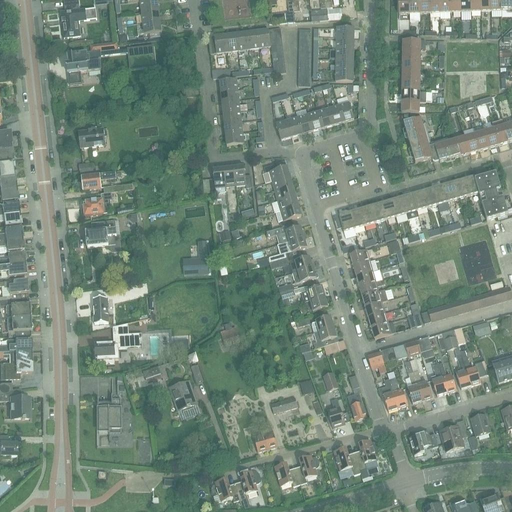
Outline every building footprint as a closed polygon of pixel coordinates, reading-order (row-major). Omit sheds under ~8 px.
[(65,13),(61,14),(63,34),(64,40),(67,40),(80,38),(78,23),(97,21),(96,10),(84,11),(80,12),(78,0),(75,0),(64,1),(65,13)] [(409,15),(408,0),(398,0),(399,16),(409,15)] [(419,0),(408,0),(409,15),(420,15),(419,0)] [(429,0),(419,0),(420,15),(430,15),(429,0)] [(439,0),(429,0),(430,15),(440,14),(439,0)] [(449,0),(439,0),(440,14),(450,14),(449,0)] [(459,0),(449,0),(450,14),(460,14),(459,0)] [(470,0),(459,0),(460,14),(471,13),(470,0)] [(480,0),(470,0),(471,13),(481,13),(480,0)] [(490,0),(480,0),(481,13),(491,13),(490,0)] [(500,0),(490,0),(491,13),(501,12),(500,0)] [(511,0),(500,0),(501,12),(511,12),(511,0)] [(140,4),(142,14),(159,12),(157,2),(140,4)] [(342,11),(327,12),(328,22),(342,21),(342,11)] [(142,14),(143,25),(160,23),(159,12),(142,14)] [(328,22),(327,12),(311,13),(312,23),(328,22)] [(286,15),(286,25),(295,24),(294,14),(286,15)] [(160,23),(143,25),(144,36),(161,34),(160,23)] [(337,29),(336,40),(354,40),(354,29),(337,29)] [(268,32),(257,33),(259,50),(271,49),(268,32)] [(257,33),(246,34),(248,52),(259,50),(257,33)] [(246,34),(235,36),(237,53),(248,52),(246,34)] [(235,36),(225,37),(227,54),(237,53),(235,36)] [(227,54),(225,37),(214,38),(216,56),(227,54)] [(336,40),(336,51),(354,51),(354,40),(336,40)] [(403,42),(402,53),(420,53),(425,53),(426,43),(403,42)] [(69,66),(67,66),(68,76),(69,75),(70,88),(82,86),(80,74),(87,73),(87,74),(101,72),(100,63),(91,64),(91,61),(101,60),(101,57),(128,54),(130,70),(155,67),(153,48),(128,51),(118,53),(117,45),(117,44),(90,47),(90,48),(91,54),(68,57),(69,66)] [(336,51),(336,62),(353,62),(354,51),(336,51)] [(402,53),(402,63),(420,64),(420,53),(402,53)] [(336,62),(336,73),(353,73),(353,62),(336,62)] [(402,63),(402,74),(420,74),(420,64),(402,63)] [(353,73),(336,73),(336,84),(353,84),(353,73)] [(402,74),(402,84),(420,84),(420,74),(402,74)] [(219,82),(221,93),(238,91),(237,81),(219,82)] [(402,84),(402,94),(419,94),(420,84),(402,84)] [(221,93),(222,104),(239,102),(238,91),(221,93)] [(402,94),(402,104),(425,104),(431,104),(431,94),(419,94),(402,94)] [(222,104),(223,115),(240,113),(239,102),(222,104)] [(498,111),(504,109),(502,102),(496,104),(498,111)] [(349,104),(339,107),(343,124),(354,121),(349,104)] [(403,125),(406,135),(423,130),(419,115),(425,115),(425,104),(402,104),(401,114),(410,115),(410,123),(403,125)] [(339,107),(329,110),(333,127),(343,124),(339,107)] [(329,110),(318,113),(323,130),(333,127),(329,110)] [(223,115),(224,125),(241,123),(240,113),(223,115)] [(318,113),(308,116),(313,133),(323,130),(318,113)] [(308,116),(298,119),(302,136),(313,133),(308,116)] [(298,119),(287,123),(292,139),(302,136),(298,119)] [(492,124),(494,130),(499,147),(508,144),(503,127),(502,121),(492,124)] [(224,125),(225,136),(243,134),(241,123),(224,125)] [(292,139),(287,123),(276,126),(281,142),(292,139)] [(511,124),(503,127),(508,144),(511,142),(511,124)] [(103,130),(88,132),(79,134),(81,150),(105,147),(103,130)] [(423,130),(406,135),(415,165),(432,160),(423,130)] [(494,130),(484,133),(489,150),(499,147),(494,130)] [(0,152),(12,151),(9,133),(0,133),(0,152)] [(484,133),(474,135),(479,152),(489,150),(484,133)] [(243,134),(225,136),(227,147),(244,146),(243,134)] [(474,135),(464,138),(469,155),(479,152),(474,135)] [(464,138),(454,141),(459,158),(469,155),(464,138)] [(459,158),(454,141),(434,147),(440,164),(459,158)] [(0,164),(13,163),(12,151),(0,152),(0,164)] [(0,180),(15,178),(13,165),(0,166),(0,180)] [(92,165),(89,165),(79,166),(80,176),(94,175),(92,165)] [(269,174),(272,183),(290,178),(287,168),(278,171),(276,166),(264,169),(266,175),(269,174)] [(244,168),(234,169),(236,188),(246,187),(246,190),(252,189),(251,177),(245,177),(244,168)] [(234,169),(223,170),(225,189),(236,188),(234,169)] [(225,189),(223,170),(213,171),(214,181),(209,182),(210,194),(216,194),(216,196),(226,195),(225,189)] [(100,182),(110,181),(116,180),(116,173),(109,174),(94,176),(94,178),(82,179),(83,192),(101,190),(100,182)] [(496,175),(475,181),(479,194),(478,194),(487,222),(508,216),(503,199),(499,201),(496,193),(501,191),(496,175)] [(0,191),(16,190),(15,178),(0,180),(0,191)] [(272,183),(275,193),(293,188),(290,178),(272,183)] [(474,178),(464,181),(468,197),(478,194),(479,194),(475,181),(474,178)] [(464,181),(454,184),(458,200),(468,197),(464,181)] [(454,184),(443,187),(448,203),(458,200),(454,184)] [(103,189),(104,195),(117,194),(133,192),(132,185),(116,187),(103,189)] [(443,187),(433,190),(437,206),(448,203),(443,187)] [(275,193),(278,203),(296,198),(293,188),(275,193)] [(16,190),(0,191),(0,197),(1,198),(2,203),(18,202),(16,190)] [(433,190),(422,193),(427,209),(437,206),(433,190)] [(422,193),(412,196),(417,213),(427,209),(422,193)] [(117,194),(104,195),(101,196),(102,202),(86,204),(87,208),(84,209),(85,218),(108,216),(107,208),(110,208),(109,201),(113,201),(112,195),(117,194)] [(417,213),(412,196),(402,199),(406,215),(408,222),(418,219),(417,213)] [(278,203),(281,213),(298,208),(296,198),(278,203)] [(402,199),(391,202),(396,219),(406,215),(402,199)] [(391,202),(381,205),(385,222),(396,219),(391,202)] [(0,216),(19,215),(18,203),(2,205),(3,210),(0,210),(0,216)] [(381,205),(370,208),(375,225),(385,222),(381,205)] [(116,214),(117,216),(126,214),(135,213),(134,206),(124,207),(125,209),(117,210),(118,214),(116,214)] [(298,208),(281,213),(276,214),(278,224),(280,223),(281,229),(293,226),(292,220),(301,218),(298,208)] [(370,208),(360,211),(365,228),(375,225),(370,208)] [(143,211),(135,212),(136,219),(144,218),(143,211)] [(360,211),(349,214),(354,231),(365,228),(360,211)] [(354,231),(349,214),(339,217),(344,234),(354,231)] [(20,226),(19,215),(0,216),(0,222),(4,222),(4,228),(20,226)] [(87,250),(97,249),(111,247),(112,253),(121,252),(119,236),(116,236),(115,222),(92,225),(92,234),(86,234),(87,239),(86,240),(87,250)] [(0,242),(22,240),(21,228),(5,230),(5,235),(0,235),(0,242)] [(301,229),(293,231),(286,233),(286,234),(283,235),(282,236),(280,230),(266,234),(267,240),(279,236),(281,246),(304,239),(301,229)] [(307,250),(304,239),(281,246),(278,247),(280,256),(258,263),(260,269),(271,266),(271,265),(287,261),(285,255),(292,253),(292,254),(307,250)] [(22,240),(0,242),(0,254),(7,253),(23,251),(22,240)] [(206,243),(198,244),(199,260),(184,261),(184,277),(208,276),(206,243)] [(398,243),(389,246),(392,257),(396,255),(401,254),(399,247),(398,243)] [(350,257),(353,267),(370,262),(367,252),(350,257)] [(0,267),(25,265),(24,253),(8,255),(9,261),(0,261),(0,267)] [(295,275),(298,274),(313,269),(310,259),(295,263),(296,268),(293,269),(295,275)] [(288,265),(287,261),(271,265),(271,266),(272,270),(288,265)] [(353,267),(356,278),(373,273),(370,262),(353,267)] [(25,265),(0,267),(0,274),(10,274),(10,278),(26,277),(25,265)] [(313,269),(298,274),(299,279),(294,281),(295,286),(318,279),(318,278),(318,276),(316,275),(314,275),(313,269)] [(356,278),(359,288),(382,282),(379,271),(356,278)] [(0,297),(0,302),(28,300),(28,294),(28,293),(29,291),(29,288),(27,287),(27,282),(17,283),(0,284),(0,288),(4,288),(4,290),(8,290),(9,296),(0,297)] [(359,288),(362,299),(379,294),(377,289),(384,287),(382,282),(359,288)] [(278,290),(280,295),(294,291),(292,285),(278,290)] [(399,286),(393,288),(396,297),(402,294),(399,286)] [(304,305),(310,303),(325,299),(322,288),(301,294),(304,305)] [(507,302),(504,290),(498,292),(502,303),(507,302)] [(295,297),(294,291),(280,295),(282,301),(295,297)] [(202,292),(202,319),(214,319),(214,312),(222,312),(221,292),(202,292)] [(362,299),(365,309),(388,303),(385,292),(362,299)] [(502,303),(498,292),(493,294),(496,305),(502,303)] [(496,305),(493,294),(487,295),(491,307),(496,305)] [(491,307),(487,295),(482,297),(485,308),(491,307)] [(398,307),(407,303),(404,297),(395,300),(398,307)] [(485,308),(482,297),(477,298),(480,310),(485,308)] [(480,310),(477,298),(471,300),(474,311),(480,310)] [(325,299),(310,303),(313,313),(328,309),(325,299)] [(28,306),(28,300),(0,302),(0,308),(6,308),(7,320),(30,319),(29,313),(31,312),(31,308),(29,307),(29,306),(28,306)] [(107,300),(103,300),(93,300),(94,326),(108,325),(107,300)] [(474,311),(471,300),(466,301),(469,313),(474,311)] [(469,313),(466,301),(460,303),(464,314),(469,313)] [(464,314),(460,303),(455,305),(458,316),(464,314)] [(365,309),(368,320),(385,315),(382,304),(365,309)] [(458,316),(455,305),(449,306),(453,318),(458,316)] [(453,318),(449,306),(444,308),(447,319),(453,318)] [(447,319),(444,308),(438,309),(442,321),(447,319)] [(442,321),(438,309),(433,311),(436,322),(442,321)] [(436,322),(433,311),(428,312),(428,313),(431,324),(436,322)] [(431,324),(428,313),(421,315),(424,326),(431,324)] [(368,320),(371,330),(388,326),(385,315),(368,320)] [(422,327),(419,316),(413,317),(413,318),(408,319),(411,330),(416,329),(417,329),(422,327)] [(485,333),(506,327),(503,317),(482,323),(485,333)] [(30,319),(7,320),(7,334),(15,333),(15,339),(30,338),(30,332),(31,332),(30,331),(32,329),(32,326),(30,325),(30,319)] [(331,319),(321,321),(312,324),(311,327),(314,335),(334,329),(331,319)] [(295,323),(290,325),(292,330),(310,325),(308,320),(295,323)] [(220,334),(225,348),(240,343),(236,329),(232,330),(231,324),(224,327),(226,332),(220,334)] [(464,326),(466,342),(474,340),(472,325),(464,326)] [(388,326),(371,330),(374,341),(391,336),(388,326)] [(337,339),(334,329),(314,335),(313,335),(316,344),(313,345),(314,352),(324,349),(324,348),(325,348),(323,343),(337,339)] [(462,329),(454,332),(458,346),(459,346),(466,344),(462,329)] [(458,346),(454,332),(442,335),(447,353),(459,349),(459,346),(458,346)] [(96,353),(95,353),(95,360),(96,360),(97,362),(100,362),(100,366),(99,366),(99,368),(115,367),(115,365),(114,365),(114,361),(118,361),(118,360),(117,353),(118,353),(118,352),(117,350),(119,349),(140,348),(139,337),(142,337),(142,335),(129,336),(114,336),(115,345),(96,346),(96,353)] [(353,337),(331,343),(334,351),(355,345),(353,337)] [(428,339),(417,342),(421,355),(427,353),(429,356),(431,358),(434,357),(432,351),(428,339)] [(0,347),(0,353),(31,353),(31,341),(7,342),(7,347),(0,347)] [(421,355),(417,342),(405,346),(409,358),(421,355)] [(409,358),(405,346),(392,350),(395,359),(396,362),(409,358)] [(395,359),(392,350),(380,353),(383,363),(395,359)] [(195,360),(204,360),(205,351),(195,351),(195,360)] [(0,359),(10,360),(10,365),(0,365),(0,368),(0,382),(19,381),(19,375),(32,375),(31,353),(0,353),(0,359)] [(383,363),(380,353),(367,357),(370,367),(383,363)] [(461,354),(462,359),(471,388),(481,385),(480,385),(479,380),(487,377),(483,364),(476,366),(477,369),(472,370),(466,353),(461,354)] [(492,365),(495,376),(498,385),(511,381),(511,358),(508,360),(508,358),(505,358),(506,360),(492,365)] [(471,388),(462,359),(457,360),(461,373),(456,375),(461,391),(471,388)] [(415,361),(410,363),(422,403),(432,400),(427,383),(422,385),(415,361)] [(422,403),(410,363),(405,365),(412,388),(407,389),(412,406),(422,403)] [(443,365),(438,366),(447,396),(456,393),(452,376),(446,378),(443,365)] [(447,396),(438,366),(433,368),(436,377),(431,378),(437,398),(447,396)] [(191,369),(196,384),(203,382),(197,367),(191,369)] [(143,373),(147,382),(152,380),(153,382),(161,379),(157,368),(143,373)] [(357,375),(361,387),(368,384),(364,372),(357,375)] [(323,378),(328,393),(338,390),(333,374),(323,378)] [(356,377),(349,379),(353,391),(359,389),(356,377)] [(394,380),(389,381),(398,410),(408,407),(403,391),(397,392),(394,380)] [(398,410),(389,381),(384,383),(386,389),(378,391),(379,393),(380,398),(383,398),(386,406),(385,406),(385,407),(386,407),(388,413),(398,410)] [(170,390),(175,403),(178,412),(172,414),(173,415),(187,409),(188,410),(191,409),(191,408),(197,406),(197,405),(194,406),(186,384),(170,390)] [(0,398),(12,392),(12,385),(2,385),(0,386),(0,398)] [(0,398),(0,403),(10,404),(11,421),(21,421),(24,421),(30,421),(29,400),(21,400),(21,391),(12,392),(0,398)] [(348,399),(352,414),(355,424),(367,420),(359,395),(348,399)] [(109,430),(109,436),(110,436),(110,434),(121,434),(121,401),(120,401),(112,401),(112,396),(112,406),(99,407),(99,406),(98,406),(98,432),(99,432),(99,431),(109,430)] [(344,396),(339,399),(343,405),(348,402),(344,396)] [(271,406),(274,416),(298,409),(295,399),(271,406)] [(327,413),(330,421),(333,431),(345,427),(340,409),(337,401),(331,403),(334,411),(327,413)] [(511,409),(502,412),(507,433),(511,431),(511,409)] [(471,421),(476,438),(490,434),(485,417),(471,421)] [(440,433),(446,454),(464,449),(462,441),(468,439),(463,423),(457,425),(458,428),(440,433)] [(254,439),(255,445),(258,455),(277,449),(272,430),(261,433),(262,437),(254,439)] [(409,440),(414,458),(425,455),(423,450),(431,447),(432,450),(438,449),(435,436),(429,438),(428,433),(419,436),(419,438),(409,440)] [(0,460),(6,461),(9,461),(9,458),(16,458),(16,445),(8,445),(8,437),(0,437),(0,460)] [(468,440),(472,452),(478,451),(474,438),(468,440)] [(370,443),(359,446),(361,456),(355,458),(359,471),(366,469),(365,465),(376,462),(374,454),(377,453),(378,452),(378,449),(377,447),(376,445),(374,444),(371,445),(370,443)] [(334,454),(337,463),(340,473),(351,469),(354,477),(361,475),(359,471),(355,458),(349,459),(346,450),(334,454)] [(302,471),(296,473),(300,487),(307,485),(306,481),(317,477),(315,470),(318,469),(319,467),(319,465),(318,462),(317,460),(315,460),(312,460),(311,458),(299,462),(302,471)] [(275,469),(278,479),(281,488),(292,485),(293,489),(300,487),(296,473),(289,475),(287,466),(275,469)] [(243,486),(236,488),(241,502),(247,500),(246,496),(258,493),(255,486),(258,485),(260,483),(260,481),(259,476),(257,474),(255,474),(252,474),(252,473),(240,477),(243,486)] [(215,485),(216,487),(213,488),(212,490),(212,492),(213,495),(214,496),(216,497),(219,496),(221,504),(233,500),(234,504),(241,502),(236,488),(230,490),(227,481),(215,485)] [(480,503),(483,511),(508,511),(505,502),(505,503),(500,505),(497,497),(480,503)] [(450,505),(452,511),(478,511),(475,502),(474,503),(475,504),(466,507),(464,500),(450,505)]
